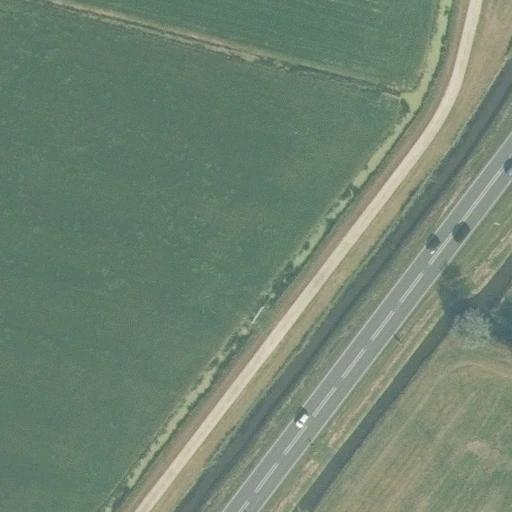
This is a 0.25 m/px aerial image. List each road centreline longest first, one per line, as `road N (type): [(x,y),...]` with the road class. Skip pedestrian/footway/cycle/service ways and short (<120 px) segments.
road 1 (unclassified): [(142,511),(441,117),(475,0)]
road 2 (trunk): [(241,511),(511,154)]
